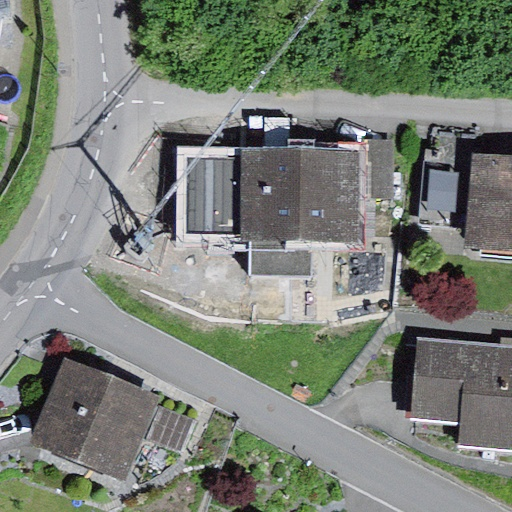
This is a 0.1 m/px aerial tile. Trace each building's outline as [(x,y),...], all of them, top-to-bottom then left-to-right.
[(355,140),(355,156),(356,201),(393,201),(392,140),(355,140)] [(355,156),(181,152),(180,243),(249,245),(248,281),(312,282),(312,247),(355,248),(356,201),(355,156)] [(511,161),(475,158),(467,253),(511,256),(511,161)] [(354,264),(330,264),(330,320),(354,320),(354,264)] [(511,346),(418,340),(413,419),(460,423),(458,451),(511,454),(511,346)] [(161,400),(65,360),(29,448),(126,488),(145,443),(179,457),(193,423),(158,409),(161,400)]
